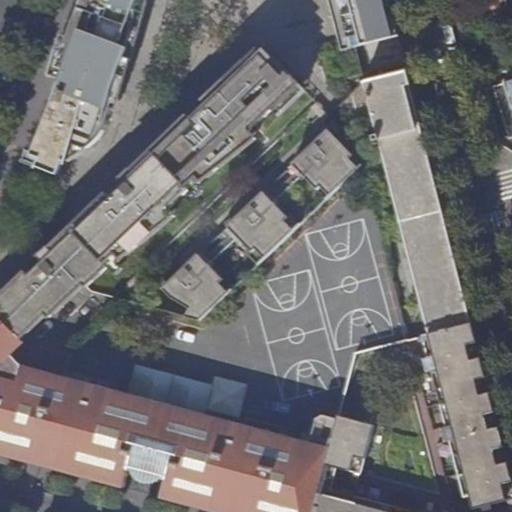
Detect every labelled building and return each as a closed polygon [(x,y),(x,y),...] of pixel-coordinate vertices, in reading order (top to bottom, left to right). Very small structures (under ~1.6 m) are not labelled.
[(82,0),(68,36),(60,34),(48,75),(60,81),(33,149),(32,152),(28,163),(57,175),(63,161),(67,162),(86,149),(98,138),(103,130),(108,121),(112,109),(115,110),(147,0),(82,0)] [(328,0),(339,39),(341,46),(358,42),(346,0),(328,0)] [(346,0),(358,42),(359,46),(398,37),(397,32),(389,0),(346,0)] [(511,0),(488,0),(490,8),(497,11),(505,9),(507,17),(511,15),(511,0)] [(300,83),(264,45),(216,90),(206,100),(210,105),(194,120),(189,115),(186,118),(135,168),(133,169),(131,167),(121,177),(122,179),(127,184),(112,197),(108,193),(105,196),(51,247),(49,245),(39,255),(45,261),(31,275),(27,270),(24,272),(0,295),(0,341),(12,353),(25,341),(22,337),(23,336),(45,315),(49,318),(85,284),(87,286),(109,266),(110,267),(161,227),(176,215),(170,208),(190,189),(191,190),(242,150),(257,138),(250,131),(300,83)] [(422,335),(471,322),(397,67),(354,80),(422,335)] [(511,80),(495,86),(510,136),(511,135),(511,80)] [(322,186),(331,196),(357,170),(360,168),(351,158),(354,155),(332,131),(333,130),(326,124),(303,146),(308,151),(294,164),(299,170),(319,189),(322,186)] [(299,170),(294,164),(265,191),(270,197),(299,170)] [(249,255),(259,264),(302,223),(292,213),(289,216),(270,197),(265,191),(262,189),(226,223),(229,226),(235,232),(252,251),(249,255)] [(200,254),(206,260),(235,232),(229,226),(200,254)] [(182,262),(159,285),(165,291),(166,290),(172,296),(191,308),(187,316),(200,320),(203,317),(230,292),(221,282),(224,279),(206,260),(200,254),(187,266),(182,262)] [(471,322),(422,335),(429,358),(432,371),(445,421),(494,409),(471,322)] [(12,353),(0,341),(0,452),(16,457),(29,460),(32,450),(77,463),(74,472),(88,476),(94,478),(118,391),(21,366),(11,355),(12,353)] [(143,490),(174,375),(137,366),(129,394),(118,391),(94,478),(124,486),(128,468),(131,469),(131,472),(131,476),(131,479),(133,482),(135,484),(137,487),(140,488),(143,490)] [(192,504),(214,417),(203,414),(210,385),(174,375),(143,490),(146,490),(150,490),(153,489),(155,487),(158,485),(160,483),(161,480),(163,477),(166,479),(161,495),(192,504)] [(491,503),(511,497),(511,478),(494,409),(445,421),(446,427),(450,440),(464,496),(470,495),(473,507),(482,505),(491,503)] [(373,424),(339,414),(311,511),(387,511),(390,504),(354,494),(341,491),(330,488),(336,467),(360,473),(373,424)] [(222,511),(311,511),(337,419),(323,415),(316,420),(310,442),(214,417),(192,504),(222,511)] [(77,463),(32,450),(29,460),(74,472),(77,463)] [(29,460),(16,457),(16,458),(87,477),(88,476),(74,472),(29,460)]
